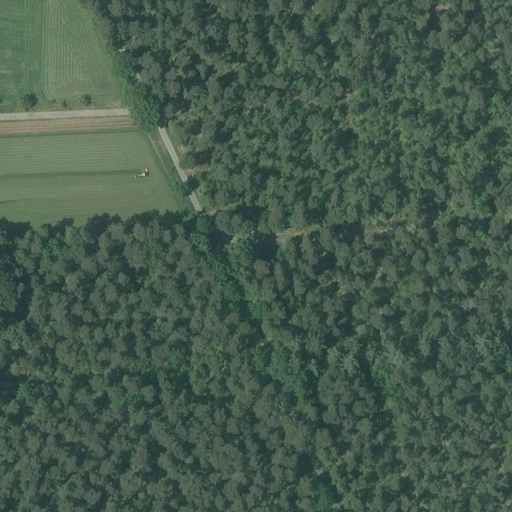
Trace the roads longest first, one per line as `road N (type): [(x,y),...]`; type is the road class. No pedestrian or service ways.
road 1 (unclassified): [(213,245),(336,511)]
road 2 (track): [(0,258),(213,245)]
road 3 (unclassified): [(213,245),(132,73)]
